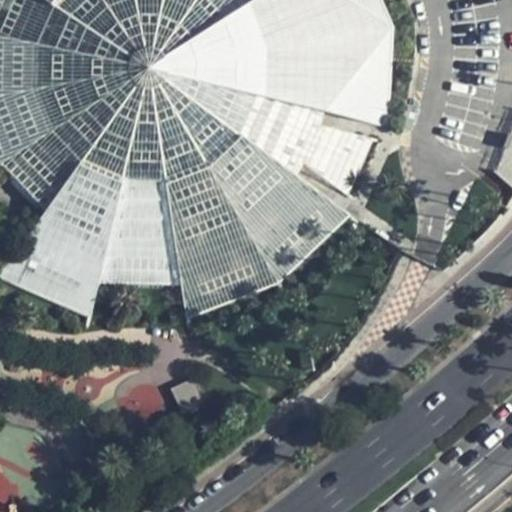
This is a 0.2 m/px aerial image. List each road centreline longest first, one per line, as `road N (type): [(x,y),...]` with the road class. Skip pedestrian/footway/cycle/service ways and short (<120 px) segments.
road 1 (unclassified): [(499,263),(199,511)]
road 2 (primary): [(511,338),(303,511)]
